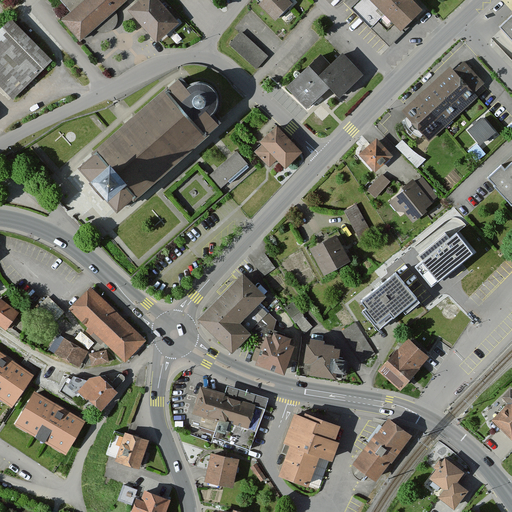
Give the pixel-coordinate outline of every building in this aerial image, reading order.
[(54,0),(56,2),(58,1),(69,14),(61,21),(80,43),(130,0),(54,0)] [(178,24),(156,0),(141,0),(128,12),(156,44),(178,24)] [(274,22),(292,5),(287,0),(265,0),(259,6),(274,22)] [(423,12),(411,0),(360,0),(350,10),(389,49),(404,35),(402,33),(423,12)] [(511,41),(511,10),(497,25),(511,41)] [(53,61),(14,19),(0,31),(0,87),(11,99),(53,61)] [(269,55),(243,31),(228,47),(254,71),(269,55)] [(331,61),(320,51),(286,84),(306,105),(328,83),(340,95),(363,72),(342,51),(331,61)] [(484,85),(464,64),(454,72),(450,68),(401,114),(429,144),(477,99),(474,95),(484,85)] [(91,192),(114,217),(145,190),(144,188),(207,135),(205,133),(220,121),(209,107),(216,101),(218,95),(217,87),(213,80),(207,75),(199,74),(192,75),(187,80),(177,70),(93,143),(95,146),(70,168),(91,192)] [(495,134),(483,120),(468,132),(480,146),(495,134)] [(303,154),(276,128),(260,144),(262,146),(254,154),(269,169),(276,161),(286,171),(303,154)] [(359,156),(376,174),(393,158),(376,140),(359,156)] [(416,171),(426,161),(419,157),(412,152),(402,142),(395,149),(416,171)] [(511,200),(511,153),(488,176),(511,200)] [(247,166),(236,154),(209,176),(220,189),(247,166)] [(367,192),(375,199),(389,183),(381,176),(367,192)] [(396,213),(402,213),(411,226),(428,212),(426,209),(437,201),(420,180),(416,184),(413,181),(402,190),(404,192),(389,205),(396,213)] [(368,232),(355,206),(342,213),(356,238),(368,232)] [(451,230),(446,224),(416,249),(420,254),(410,262),(431,287),(475,249),(456,226),(451,230)] [(351,264),(337,237),(310,251),(324,277),(351,264)] [(263,253),(252,265),(261,278),(274,269),(263,253)] [(384,326),(419,297),(399,272),(363,301),(384,326)] [(241,325),(267,298),(243,275),(199,319),(232,354),(252,335),(241,325)] [(72,309),(126,361),(146,339),(92,288),(72,309)] [(36,310),(52,325),(62,314),(47,299),(36,310)] [(0,326),(8,331),(19,313),(0,300),(0,326)] [(285,309),(294,325),(295,324),(304,335),(309,327),(301,317),(302,316),(295,303),(285,309)] [(374,352),(356,323),(343,330),(361,359),(374,352)] [(292,347),(294,340),(274,334),(273,339),(267,337),(256,364),(285,373),(295,348),(292,347)] [(79,366),(87,351),(57,335),(49,350),(79,366)] [(324,346),(325,342),(310,340),(309,345),(307,345),(305,365),(312,366),(310,377),(336,380),(337,375),(346,376),(347,362),(340,361),(341,351),(334,350),(335,347),(324,346)] [(425,356),(408,341),(399,351),(397,349),(383,365),(402,382),(425,356)] [(108,360),(106,350),(89,353),(91,363),(108,360)] [(0,400),(12,408),(34,375),(0,353),(0,400)] [(118,373),(111,382),(117,387),(125,378),(124,374),(122,372),(118,373)] [(98,376),(95,374),(85,377),(83,379),(71,374),(65,385),(74,393),(76,391),(84,398),(85,397),(98,409),(117,387),(111,382),(100,373),(98,376)] [(224,396),(201,388),(192,415),(215,422),(211,433),(214,434),(212,439),(250,451),(266,400),(227,387),(224,396)] [(66,455),(85,421),(34,392),(14,426),(66,455)] [(511,394),(509,392),(502,399),(508,405),(492,421),(511,442),(511,441),(511,394)] [(331,438),(336,425),(306,414),(304,418),(295,415),(287,439),(292,441),(281,473),(308,482),(318,452),(330,456),(336,440),(331,438)] [(407,434),(389,419),(355,463),(374,477),(407,434)] [(140,466),(149,437),(126,429),(125,432),(114,429),(107,452),(117,455),(116,458),(140,466)] [(239,461),(211,454),(205,482),(233,488),(239,461)] [(465,474),(446,459),(443,463),(440,461),(434,469),(436,471),(429,480),(444,491),(438,498),(454,511),(469,492),(458,484),(465,474)] [(263,479),(255,466),(250,469),(258,482),(263,479)] [(137,491),(122,485),(117,501),(132,507),(137,491)] [(165,511),(171,495),(146,486),(142,496),(138,494),(133,509),(141,511),(140,511),(165,511)]
